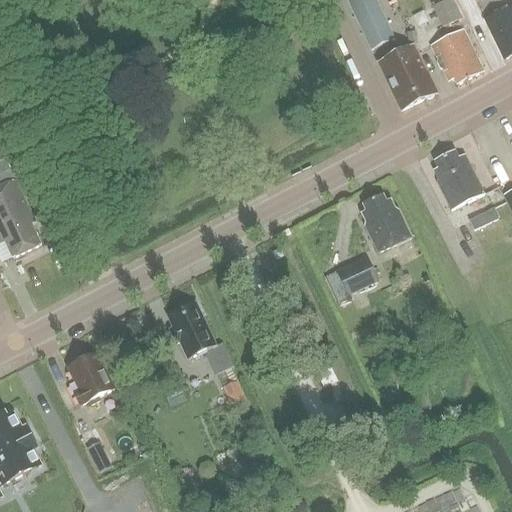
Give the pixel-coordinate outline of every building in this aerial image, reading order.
[(372,49),(395,38),(375,0),(349,0),(348,1),(372,49)] [(453,0),(451,0),(433,10),(443,30),(463,20),(453,0)] [(511,9),(486,22),(506,63),(511,59),(511,9)] [(441,72),(445,73),(450,84),(456,81),(459,88),(485,74),(464,32),(433,48),(440,62),(438,65),(441,72)] [(407,64),(425,102),(439,96),(416,49),(402,55),(405,60),(409,58),(411,62),(407,64)] [(403,113),(425,102),(407,64),(411,62),(409,58),(405,60),(402,55),(380,66),(403,113)] [(2,152),(0,152),(0,171),(9,167),(2,152)] [(467,157),(461,160),(457,153),(437,164),(440,171),(436,173),(440,182),(439,185),(454,214),(487,197),(467,157)] [(33,227),(37,225),(18,183),(0,191),(0,247),(7,245),(15,261),(43,248),(33,227)] [(511,194),(503,199),(511,217),(511,194)] [(367,207),(370,213),(364,216),(369,225),(367,229),(380,256),(413,240),(401,213),(397,211),(393,202),(387,205),(384,199),(367,207)] [(476,234),(503,222),(498,210),(471,223),(476,234)] [(511,256),(495,264),(511,306),(511,256)] [(346,299),(378,284),(366,259),(335,274),(346,299)] [(196,305),(171,317),(177,330),(172,332),(179,347),(184,345),(192,362),(205,356),(207,355),(218,350),(217,349),(196,305)] [(87,361),(71,370),(78,385),(82,394),(77,397),(83,410),(92,405),(93,408),(103,404),(102,400),(117,392),(99,356),(98,356),(94,355),(88,358),(87,361)] [(225,390),(232,406),(245,400),(238,384),(225,390)] [(0,500),(2,499),(0,496),(0,489),(1,489),(0,487),(28,472),(21,458),(32,452),(37,449),(26,429),(21,432),(13,417),(7,421),(4,417),(0,419),(0,500)] [(100,445),(87,452),(100,478),(113,471),(100,445)] [(202,466),(199,472),(201,480),(207,483),(215,480),(218,474),(215,467),(209,464),(202,466)]
